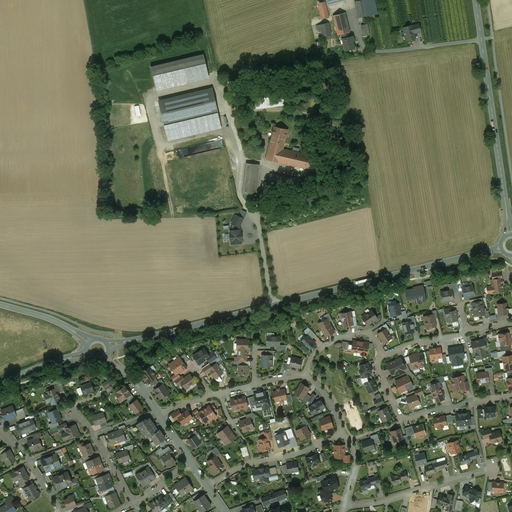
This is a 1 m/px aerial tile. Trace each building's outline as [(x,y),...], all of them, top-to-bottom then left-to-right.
[(361,0),(357,1),(355,1),(358,18),(368,16),(364,0),(361,0)] [(374,0),(364,0),(368,16),(377,14),(374,0)] [(329,17),(325,1),(317,3),(322,19),(329,17)] [(345,13),(333,16),(338,35),(341,34),(349,32),(350,32),(345,13)] [(328,23),(316,26),(317,31),(321,30),(323,38),(331,36),(328,23)] [(368,24),(361,25),(363,37),(370,35),(368,24)] [(412,26),(402,28),(405,41),(415,38),(414,33),(416,32),(414,25),(412,26)] [(350,37),(349,32),(341,34),(345,51),(354,48),(353,41),(354,41),(353,36),(350,37)] [(204,55),(151,67),(157,91),(209,79),(204,55)] [(212,88),(158,101),(164,126),(217,113),(212,88)] [(343,129),(323,110),(318,115),(338,135),(343,129)] [(288,130),(274,127),(269,146),(283,149),(288,130)] [(192,146),(165,153),(168,164),(172,163),(171,159),(179,157),(178,154),(193,151),(192,146)] [(283,149),(269,146),(265,159),(311,170),(314,156),(283,149)] [(336,153),(330,152),(326,172),(332,173),(336,153)] [(200,156),(199,153),(183,157),(184,161),(200,156)] [(226,156),(169,168),(172,183),(194,178),(195,184),(234,176),(230,160),(227,161),(226,156)] [(259,165),(246,164),(243,194),(255,195),(259,165)] [(307,181),(270,174),(268,184),(305,192),(307,181)] [(239,215),(235,214),(231,224),(241,227),(247,211),(241,209),(239,215)] [(240,230),(231,231),(230,231),(231,234),(230,234),(230,240),(231,240),(232,244),(241,243),(240,230)] [(493,280),(491,280),(492,286),(492,287),(487,287),(488,294),(493,293),(503,292),(501,281),(501,279),(493,280)] [(456,283),(448,284),(450,290),(452,290),(452,293),(458,292),(457,285),(456,283)] [(462,288),(463,293),(464,298),(464,297),(474,295),(474,296),(472,285),(472,286),(462,288)] [(423,286),(414,288),(414,289),(405,291),(407,300),(419,298),(420,302),(426,301),(423,286)] [(450,291),(447,291),(446,291),(443,292),(442,293),(443,295),(441,295),(442,302),(448,301),(453,300),(452,293),(452,290),(450,290),(450,291)] [(480,316),(477,302),(471,303),(474,317),(480,316)] [(506,303),(497,305),(499,316),(503,315),(503,314),(507,314),(507,310),(508,310),(507,307),(506,303)] [(398,304),(389,306),(389,308),(389,309),(389,312),(390,312),(391,316),(398,314),(401,314),(400,312),(398,304)] [(372,311),(366,315),(366,316),(362,318),(367,325),(372,322),(373,322),(377,319),(376,317),(372,311)] [(405,311),(400,312),(401,314),(398,314),(399,319),(407,318),(405,311)] [(451,312),(451,313),(445,314),(446,318),(447,319),(448,323),(457,321),(457,317),(457,316),(456,315),(455,311),(451,312)] [(351,312),(342,313),(343,317),(342,317),(344,327),(350,325),(354,324),(352,317),(351,312)] [(433,315),(423,317),(425,321),(424,322),(424,324),(426,325),(426,328),(431,327),(436,326),(434,319),(433,315)] [(326,319),(318,323),(320,326),(320,327),(322,330),(331,325),(330,324),(329,322),(327,319),(326,319)] [(409,321),(402,323),(405,334),(414,332),(413,328),(414,328),(413,324),(412,324),(412,323),(411,321),(409,321)] [(386,324),(379,328),(381,332),(386,329),(387,331),(390,330),(386,324)] [(331,325),(322,330),(323,334),(324,334),(325,337),(334,332),(331,327),(332,327),(331,325)] [(316,335),(310,329),(305,334),(307,336),(307,335),(311,340),(316,335)] [(387,331),(386,329),(381,332),(378,334),(384,343),(392,338),(387,331)] [(503,334),(502,333),(500,333),(500,334),(499,334),(499,337),(498,337),(499,341),(500,342),(500,346),(501,346),(510,344),(510,343),(509,342),(509,340),(510,339),(509,338),(508,333),(503,334)] [(311,340),(307,335),(307,336),(300,342),(304,346),(304,347),(306,349),(307,349),(308,350),(315,343),(311,340)] [(279,337),(267,336),(267,345),(276,345),(278,346),(278,345),(278,341),(279,341),(279,337)] [(484,339),(479,341),(479,340),(476,341),(471,343),(474,353),(475,353),(476,359),(487,357),(485,350),(486,350),(484,339)] [(247,340),(237,340),(237,344),(238,346),(238,354),(246,354),(246,347),(247,347),(247,340)] [(362,343),(360,343),(353,342),(353,344),(351,351),(352,351),(357,352),(359,351),(362,352),(361,355),(366,355),(368,343),(364,342),(364,343),(362,343)] [(462,346),(448,349),(449,356),(450,361),(452,360),(453,366),(463,364),(462,358),(464,358),(463,354),(462,346)] [(436,348),(433,349),(429,350),(430,359),(434,359),(438,359),(438,358),(442,357),(442,355),(440,348),(436,349),(436,348)] [(200,350),(198,351),(198,352),(193,356),(199,365),(201,363),(201,362),(202,361),(203,361),(207,359),(209,357),(208,355),(206,352),(205,353),(204,353),(202,350),(201,350),(200,350)] [(213,352),(208,355),(209,357),(207,359),(210,363),(217,358),(213,352)] [(421,353),(419,354),(418,353),(415,354),(419,368),(425,366),(423,360),(422,353),(421,353)] [(415,354),(412,355),(412,356),(409,356),(409,357),(411,363),(412,369),(419,368),(415,354)] [(265,355),(262,355),(262,366),(269,366),(269,364),(271,364),(272,363),(272,360),(272,356),(265,355)] [(511,355),(506,356),(502,357),(504,369),(511,367),(511,355)] [(302,360),(292,357),(290,364),(290,366),(291,366),(299,368),(302,360)] [(186,368),(180,358),(179,358),(169,365),(175,374),(176,375),(178,374),(186,368)] [(401,358),(386,364),(391,376),(404,370),(406,369),(404,365),(401,358)] [(367,363),(360,366),(361,370),(359,370),(361,375),(362,375),(363,377),(363,378),(371,375),(367,363)] [(209,364),(202,369),(206,374),(210,371),(208,369),(211,367),(211,366),(209,364)] [(211,367),(208,369),(210,371),(215,379),(223,373),(216,364),(211,367)] [(243,366),(239,366),(238,374),(248,374),(248,371),(248,372),(248,369),(248,366),(243,366)] [(151,371),(149,368),(141,373),(148,383),(149,382),(155,378),(155,377),(156,376),(152,371),(151,371)] [(485,372),(476,373),(477,383),(489,382),(488,375),(487,372),(485,372)] [(184,379),(180,381),(182,383),(185,388),(189,386),(190,388),(193,386),(192,385),(195,382),(190,375),(184,379)] [(371,375),(363,378),(365,384),(372,380),(371,375)] [(180,377),(174,381),(178,386),(182,383),(180,381),(184,379),(182,376),(180,377)] [(408,377),(402,379),(406,389),(412,386),(412,387),(413,387),(408,376),(407,376),(408,377)] [(463,376),(452,378),(453,382),(451,384),(453,385),(455,390),(462,389),(461,388),(465,387),(464,382),(463,376)] [(363,377),(355,379),(359,387),(365,384),(363,378),(363,377)] [(155,378),(149,382),(151,386),(154,385),(158,382),(155,378)] [(402,379),(396,382),(395,382),(400,392),(406,389),(402,379)] [(158,382),(154,385),(157,389),(163,384),(163,385),(164,384),(162,380),(158,382)] [(365,384),(369,393),(377,389),(375,384),(375,383),(375,382),(374,382),(374,381),(373,380),(372,380),(365,384)] [(91,383),(81,387),(81,386),(80,387),(84,395),(94,391),(91,383),(90,383),(91,383)] [(439,383),(431,385),(432,389),(431,390),(432,394),(441,391),(441,389),(442,389),(441,386),(440,387),(439,383)] [(163,385),(163,384),(157,389),(154,390),(160,399),(167,394),(164,390),(166,389),(163,385)] [(309,388),(301,384),(297,390),(298,391),(296,395),(300,398),(302,399),(306,393),(309,388)] [(124,386),(115,394),(116,395),(116,399),(119,400),(121,402),(126,398),(130,394),(128,391),(126,388),(126,389),(124,386)] [(55,389),(47,392),(48,394),(46,395),(45,397),(46,399),(47,400),(50,399),(52,405),(61,401),(57,393),(56,388),(55,389)] [(284,389),(273,392),(275,402),(280,401),(280,402),(281,403),(283,402),(283,401),(283,400),(286,399),(286,396),(284,389)] [(441,391),(432,394),(433,399),(435,398),(436,402),(444,399),(443,396),(444,395),(443,392),(442,393),(441,391)] [(265,392),(260,393),(261,393),(258,394),(258,393),(254,394),(254,396),(256,405),(257,407),(262,406),(263,410),(269,408),(265,392)] [(306,393),(302,399),(300,398),(299,400),(306,404),(311,396),(306,393)] [(416,395),(406,399),(410,408),(411,407),(412,408),(414,407),(414,406),(420,404),(416,396),(416,395)] [(128,400),(126,401),(129,405),(136,401),(133,396),(128,400)] [(245,397),(241,398),(241,397),(237,398),(237,399),(234,400),(234,399),(230,400),(231,402),(232,408),(232,409),(235,408),(236,410),(239,412),(240,409),(243,408),(246,410),(247,407),(247,406),(245,399),(245,397)] [(381,397),(373,401),(376,407),(378,406),(384,403),(381,397)] [(309,407),(314,415),(326,408),(321,399),(309,407)] [(136,401),(129,405),(135,413),(143,408),(140,405),(140,403),(139,403),(137,400),(136,401)] [(12,406),(4,409),(5,412),(2,413),(5,420),(15,416),(16,416),(15,414),(12,406)] [(210,407),(209,406),(204,410),(210,420),(215,416),(216,417),(216,416),(214,413),(210,407)] [(492,407),(487,407),(487,408),(484,408),(484,409),(485,416),(485,417),(487,417),(492,417),(492,416),(495,416),(494,412),(496,412),(495,407),(492,407)] [(386,408),(378,412),(381,419),(382,418),(384,421),(391,418),(389,414),(389,413),(388,410),(387,410),(386,408)] [(62,420),(57,409),(48,413),(52,423),(52,424),(57,422),(62,420)] [(199,413),(197,410),(193,412),(197,420),(201,417),(198,413),(199,413)] [(210,420),(204,410),(199,413),(198,413),(201,417),(205,423),(206,423),(205,423),(210,420)] [(23,411),(15,414),(16,416),(15,416),(17,420),(26,417),(23,411)] [(179,411),(172,416),(175,420),(178,418),(178,417),(181,415),(179,411)] [(187,411),(185,412),(186,412),(181,415),(178,417),(178,418),(182,423),(184,421),(186,422),(192,418),(187,411)] [(103,413),(92,417),(95,425),(99,423),(106,421),(103,413)] [(469,413),(462,414),(463,426),(463,425),(470,425),(469,417),(469,413)] [(451,415),(444,416),(446,424),(452,422),(451,416),(451,415)] [(444,416),(433,419),(435,426),(437,426),(438,428),(443,427),(442,425),(446,424),(444,416)] [(247,418),(246,421),(245,420),(244,421),(240,423),(240,422),(243,432),(248,430),(248,429),(253,427),(250,420),(249,417),(247,418)] [(324,418),(319,420),(323,430),(328,428),(332,427),(332,426),(329,417),(324,418)] [(142,422),(142,421),(137,425),(146,438),(150,435),(157,431),(149,418),(145,421),(145,420),(142,422)] [(24,423),(27,432),(35,429),(34,426),(35,426),(33,422),(32,420),(27,421),(27,420),(25,421),(26,422),(24,423)] [(27,432),(24,423),(23,423),(22,422),(21,423),(21,424),(17,425),(17,428),(18,432),(19,432),(20,435),(27,432)] [(59,425),(57,426),(59,432),(65,430),(65,429),(67,428),(67,427),(66,423),(65,423),(59,425)] [(412,427),(414,435),(415,438),(426,434),(422,424),(412,427)] [(67,428),(65,429),(65,430),(68,439),(79,435),(75,425),(67,428)] [(235,438),(227,427),(227,426),(217,434),(218,434),(226,444),(225,445),(226,445),(235,437),(235,438)] [(305,426),(297,430),(298,432),(299,435),(301,438),(302,439),(310,435),(308,432),(309,431),(309,430),(308,429),(307,429),(305,426)] [(412,426),(405,429),(407,437),(414,435),(412,427),(412,426)] [(285,432),(288,439),(294,437),(291,429),(285,431),(285,432)] [(399,429),(390,432),(391,435),(389,436),(390,436),(393,439),(394,442),(396,441),(399,442),(400,440),(403,439),(402,437),(399,429)] [(489,429),(481,432),(483,439),(489,437),(488,435),(491,434),(489,429)] [(119,431),(115,432),(118,442),(125,440),(122,431),(122,430),(119,431)] [(157,431),(150,436),(152,438),(153,441),(154,441),(157,444),(158,443),(164,439),(165,439),(159,430),(157,431)] [(195,431),(188,436),(190,439),(195,436),(198,434),(195,431)] [(491,434),(488,435),(489,437),(490,438),(491,443),(494,442),(495,441),(497,441),(498,442),(500,441),(501,440),(502,439),(501,437),(502,436),(501,433),(499,432),(499,431),(491,434)] [(115,432),(108,435),(112,445),(118,442),(115,432)] [(275,436),(279,447),(289,443),(288,439),(285,432),(275,436)] [(195,436),(190,439),(188,440),(193,448),(200,443),(195,436)] [(34,439),(28,441),(31,451),(42,447),(39,439),(38,437),(34,439)] [(265,439),(259,440),(261,451),(262,451),(265,451),(266,450),(267,449),(268,448),(270,448),(268,440),(268,438),(265,439)] [(164,439),(158,443),(161,448),(167,444),(167,443),(164,439)] [(371,440),(362,443),(365,452),(371,450),(374,448),(371,440)] [(457,441),(448,444),(451,453),(454,452),(454,453),(455,454),(456,453),(457,452),(457,451),(460,450),(457,441)] [(90,443),(84,446),(83,443),(78,445),(79,448),(81,447),(82,450),(81,450),(84,456),(84,457),(88,455),(93,453),(91,448),(91,447),(90,446),(90,445),(90,443)] [(161,448),(160,448),(164,454),(170,449),(167,444),(161,448)] [(344,456),(344,445),(334,446),(335,458),(343,457),(344,457),(344,456)] [(221,454),(216,447),(211,450),(214,455),(216,457),(221,454)] [(246,447),(239,449),(241,458),(248,456),(246,447)] [(61,449),(55,451),(56,454),(57,458),(64,455),(61,449)] [(164,454),(160,456),(167,466),(170,464),(171,465),(175,462),(170,455),(173,453),(170,449),(164,454)] [(7,451),(1,455),(7,465),(15,461),(10,450),(7,451)] [(128,459),(125,451),(116,454),(119,463),(123,462),(123,461),(127,460),(128,459)] [(474,452),(459,457),(461,465),(466,464),(470,463),(469,460),(476,458),(474,452)] [(424,453),(414,456),(417,466),(427,463),(424,453)] [(56,454),(42,460),(46,472),(59,467),(56,458),(57,458),(56,454)] [(316,454),(306,459),(309,467),(319,463),(316,454)] [(216,457),(214,455),(210,458),(211,459),(207,462),(213,471),(221,465),(216,457)] [(91,460),(86,462),(87,462),(89,468),(100,464),(98,458),(98,457),(91,460)] [(296,462),(286,464),(286,465),(288,473),(288,474),(298,472),(296,462)] [(432,464),(424,467),(427,475),(435,473),(434,469),(436,468),(436,470),(441,468),(440,462),(436,463),(432,464)] [(100,464),(89,468),(91,474),(103,469),(100,464)] [(286,465),(279,466),(284,474),(288,473),(286,465)] [(157,473),(152,466),(149,468),(154,476),(157,473)] [(23,467),(11,474),(14,480),(17,478),(20,483),(24,481),(29,478),(23,467)] [(275,467),(268,469),(269,476),(269,477),(269,478),(277,476),(275,467)] [(148,468),(136,476),(137,476),(136,478),(138,480),(139,481),(142,484),(143,486),(144,486),(153,480),(152,478),(154,476),(149,468),(148,468)] [(263,468),(259,469),(259,470),(253,471),(253,475),(255,475),(256,479),(260,478),(260,481),(266,480),(265,477),(269,477),(269,476),(268,469),(267,468),(263,469),(263,468)] [(68,472),(61,475),(60,476),(57,477),(56,477),(54,478),(53,479),(54,482),(56,483),(58,489),(71,484),(72,484),(71,480),(68,472)] [(406,472),(390,476),(393,485),(401,483),(400,480),(407,478),(406,472)] [(101,476),(96,478),(97,478),(99,484),(110,480),(108,474),(101,476)] [(335,476),(321,481),(324,489),(327,488),(328,488),(329,491),(339,487),(335,476)] [(375,477),(360,481),(359,481),(362,490),(367,489),(367,490),(375,488),(374,484),(377,483),(375,477)] [(76,478),(71,480),(72,484),(71,484),(72,488),(79,485),(76,478)] [(193,489),(185,478),(185,479),(180,482),(187,492),(192,489),(193,489)] [(110,480),(99,484),(101,490),(101,491),(106,489),(113,486),(112,486),(110,480)] [(187,492),(180,482),(175,486),(175,485),(174,485),(182,496),(187,492)] [(503,483),(493,482),(492,491),(502,492),(503,483)] [(34,486),(33,484),(26,488),(24,489),(26,492),(29,497),(30,500),(40,495),(38,491),(36,489),(34,486)] [(474,490),(466,486),(462,495),(470,498),(469,499),(471,502),(474,501),(477,502),(481,493),(474,489),(474,490)] [(324,489),(320,491),(324,502),(332,499),(330,495),(331,493),(329,492),(329,491),(328,488),(327,488),(324,489)] [(284,490),(271,495),(272,499),(263,502),(264,505),(286,497),(284,490)] [(110,495),(105,496),(105,497),(109,508),(120,504),(115,493),(110,495)] [(199,493),(191,498),(194,501),(201,496),(199,493)] [(72,495),(68,497),(67,499),(64,500),(67,507),(71,506),(72,506),(73,505),(75,504),(76,504),(72,495)] [(201,496),(194,501),(200,511),(202,511),(211,506),(203,495),(201,496)] [(447,498),(440,495),(438,500),(437,503),(444,506),(445,506),(446,506),(445,510),(451,511),(454,496),(450,495),(449,497),(448,496),(447,498)] [(12,497),(5,501),(7,505),(10,503),(11,504),(15,502),(12,497)] [(163,500),(161,497),(157,499),(156,499),(156,500),(155,501),(161,510),(170,504),(166,498),(163,500)] [(422,511),(426,511),(423,501),(426,500),(426,498),(412,502),(414,511),(416,511),(422,511)] [(463,501),(456,500),(455,509),(461,510),(463,501)] [(155,501),(154,501),(153,501),(153,502),(150,505),(154,511),(157,511),(161,510),(155,501)] [(7,505),(0,509),(0,510),(1,511),(12,511),(15,510),(11,504),(10,503),(7,505)]
